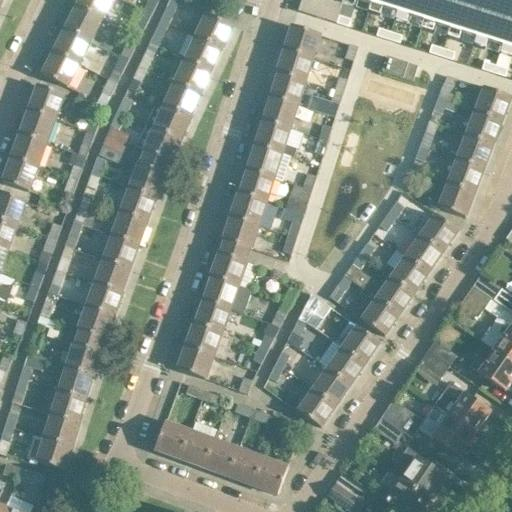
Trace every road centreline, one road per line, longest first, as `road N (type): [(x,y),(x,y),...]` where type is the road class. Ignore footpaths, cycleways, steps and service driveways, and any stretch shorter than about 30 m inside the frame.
road 1 (residential): [(120,462),(275,0)]
road 2 (residential): [(294,511),(482,243),(511,171)]
road 3 (residential): [(0,113),(53,0)]
